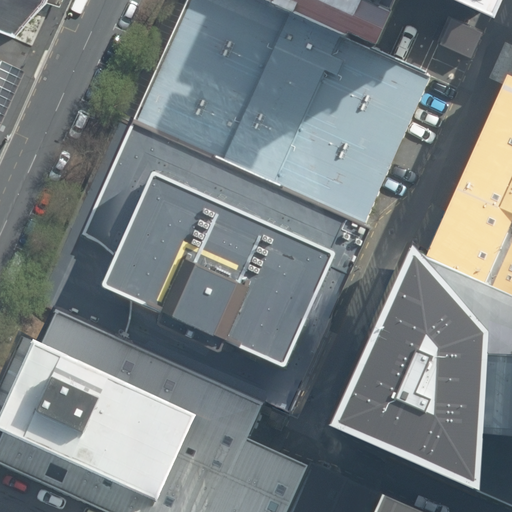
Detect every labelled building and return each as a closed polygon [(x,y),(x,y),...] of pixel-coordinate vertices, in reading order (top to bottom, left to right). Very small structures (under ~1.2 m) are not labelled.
[(46,0),(0,0),(0,41),(10,46),(43,8),(46,0)] [(375,46),(273,0),(184,0),(131,118),(364,223),(398,149),(432,72),(375,46)] [(273,0),(375,46),(395,0),(273,0)] [(490,0),(425,0),(480,24),(490,0)] [(467,27),(451,19),(440,45),(456,52),(472,59),(483,34),(467,27)] [(511,56),(438,224),(425,252),(511,290),(511,56)] [(0,110),(20,66),(0,57),(0,110)] [(80,230),(131,118),(114,110),(32,295),(48,302),(54,290),(80,230)] [(54,290),(48,302),(55,305),(120,334),(259,398),(287,410),(370,225),(364,223),(131,118),(80,230),(54,290)] [(407,244),(325,422),(474,487),(511,503),(511,290),(425,252),(407,244)] [(0,402),(0,427),(1,428),(0,428),(0,460),(110,511),(280,511),(304,463),(288,455),(243,434),(250,418),(259,398),(120,334),(55,305),(40,338),(32,334),(12,376),(0,402)] [(0,402),(12,376),(32,334),(20,328),(0,372),(0,402)] [(309,457),(283,511),(434,511),(380,489),(309,457)]
